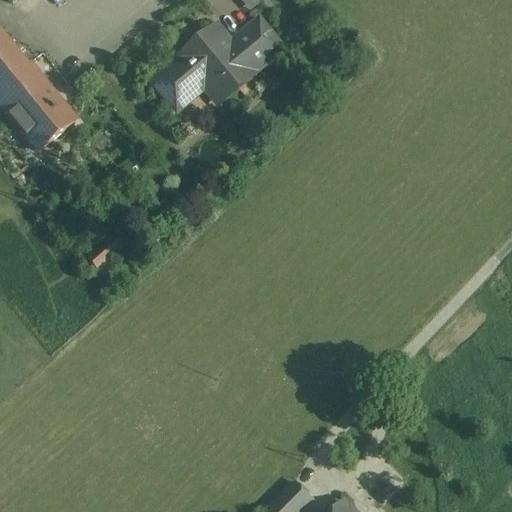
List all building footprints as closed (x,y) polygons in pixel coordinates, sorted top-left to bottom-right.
[(0,0),(13,13),(24,0),(0,0)] [(255,0),(237,0),(252,17),(262,8),(255,0)] [(0,89),(30,66),(0,29),(0,89)] [(174,69),(154,86),(178,114),(209,87),(224,105),(231,100),(245,89),(242,86),(253,77),(256,80),(257,79),(255,76),(282,53),(263,30),(232,55),(226,48),(229,45),(216,29),(179,60),(183,65),(176,71),(174,69)] [(30,66),(0,89),(0,106),(39,155),(77,124),(30,66)] [(117,233),(88,255),(95,264),(124,242),(117,233)] [(95,264),(104,278),(139,254),(130,241),(95,264)] [(295,485),(268,511),(304,511),(314,503),(295,485)]
